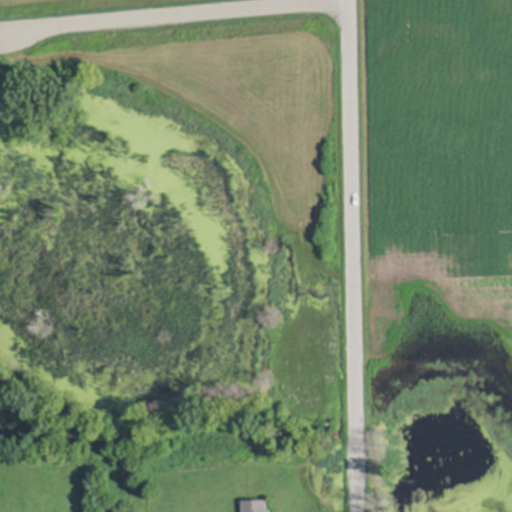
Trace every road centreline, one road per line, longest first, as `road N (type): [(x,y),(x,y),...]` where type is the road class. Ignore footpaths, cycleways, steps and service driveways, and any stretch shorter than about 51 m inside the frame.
road 1 (residential): [(355,511),(348,0)]
road 2 (residential): [(0,29),(325,0)]
